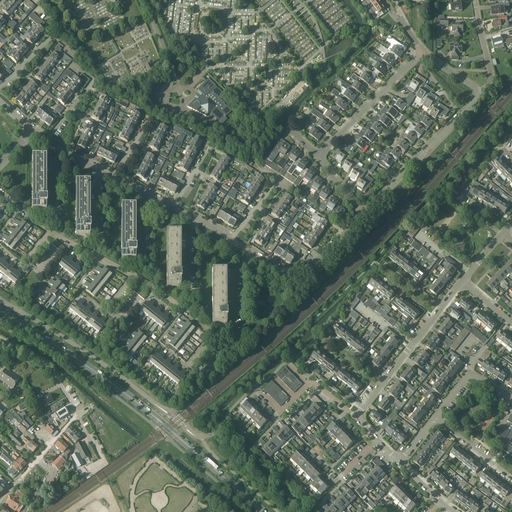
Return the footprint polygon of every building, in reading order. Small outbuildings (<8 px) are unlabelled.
[(18,0),(11,0),(10,1),(17,7),(19,9),(21,7),(18,5),(21,3),(24,5),(28,1),(27,0),(20,0),(20,1),(18,0)] [(13,12),(17,7),(10,1),(6,6),(13,12)] [(373,12),(382,5),(379,1),(373,6),(374,8),(371,10),(373,12)] [(452,3),(451,1),(447,2),(447,5),(451,4),(451,7),(451,11),(452,11),(453,11),(453,12),(456,12),(456,11),(462,10),(461,2),(458,2),(457,2),(454,2),(454,3),(452,3)] [(501,4),(501,7),(492,8),(492,9),(490,9),(491,14),(492,14),(492,15),(497,14),(497,15),(503,14),(503,10),(506,10),(505,7),(509,6),(509,4),(501,4)] [(382,5),(373,12),(374,14),(377,11),(379,13),(385,9),(382,5)] [(10,15),(13,12),(6,6),(1,11),(11,19),(13,17),(10,15)] [(273,21),(277,26),(285,21),(283,18),(288,14),(287,11),(273,21)] [(34,30),(40,36),(44,31),(39,27),(43,23),(39,19),(35,23),(37,26),(35,28),(33,26),(31,28),(33,30),(34,30)] [(494,28),(504,26),(503,20),(496,21),(496,22),(493,22),(494,28)] [(463,33),(463,25),(453,24),(452,32),(454,32),(454,37),(460,37),(461,32),(463,33)] [(36,40),(40,36),(34,30),(33,30),(31,28),(27,33),(29,35),(36,40)] [(31,45),(36,40),(29,35),(27,33),(23,37),(31,45)] [(501,36),(491,39),(494,48),(501,45),(502,48),(508,46),(507,44),(511,42),(511,37),(506,39),(502,40),(501,36)] [(395,55),(395,56),(400,59),(403,53),(401,51),(403,47),(389,37),(386,41),(392,45),(388,50),(390,52),(395,55)] [(18,49),(24,54),(28,50),(19,42),(15,47),(17,49),(18,49)] [(395,55),(390,52),(388,50),(380,45),(377,50),(385,55),(382,61),(387,64),(391,67),(395,61),(392,59),(395,56),(395,55)] [(462,53),(462,46),(450,45),(450,52),(452,52),(452,60),(458,61),(458,53),(462,53)] [(363,50),(368,55),(373,51),(368,46),(363,50)] [(20,59),(24,54),(18,49),(17,49),(15,47),(17,49),(15,51),(13,49),(11,51),(14,53),(20,59)] [(16,64),(20,59),(14,53),(11,51),(7,56),(9,58),(16,64)] [(62,61),(61,59),(59,58),(56,56),(53,53),(49,58),(56,64),(56,63),(58,61),(60,63),(62,61)] [(387,64),(382,61),(372,54),(369,58),(377,64),(373,69),(383,76),(387,70),(384,68),(387,64)] [(59,66),(56,63),(56,64),(49,58),(45,63),(52,68),(54,66),(57,68),(59,66)] [(52,68),(45,63),(42,68),(48,73),(50,70),(53,72),(55,70),(52,68)] [(365,82),(364,82),(369,86),(373,80),(370,78),(373,74),(361,66),(359,70),(364,74),(360,79),(365,82)] [(48,73),(42,68),(38,73),(45,78),(47,75),(49,77),(51,75),(48,73)] [(41,83),(43,80),(46,82),(47,80),(38,73),(34,77),(41,83)] [(365,82),(360,79),(353,74),(350,79),(355,82),(352,88),(356,91),(361,94),(365,88),(362,86),(364,82),(365,82)] [(72,81),(68,86),(75,91),(82,82),(78,79),(78,78),(74,75),(70,80),(72,81)] [(424,84),(427,81),(417,75),(409,87),(415,91),(419,85),(422,87),(424,84)] [(232,111),(220,99),(225,95),(208,78),(197,89),(200,93),(192,102),(197,106),(199,104),(201,106),(200,106),(207,114),(210,111),(212,113),(211,114),(216,119),(217,119),(219,120),(218,121),(222,125),(227,120),(224,117),(227,115),(232,111)] [(33,92),(35,89),(38,91),(39,89),(30,82),(26,87),(33,92)] [(356,91),(352,88),(345,83),(342,87),(347,91),(343,96),(348,99),(353,103),(357,97),(353,95),(356,91)] [(433,90),(424,84),(422,87),(416,96),(422,100),(426,94),(429,96),(431,93),(433,90)] [(71,96),(75,91),(68,86),(66,88),(64,86),(62,89),(64,91),(71,96)] [(36,94),(33,92),(26,87),(23,92),(29,97),(32,94),(34,96),(36,94)] [(67,101),(71,96),(64,91),(62,93),(60,92),(58,94),(60,96),(61,95),(67,101)] [(348,99),(343,96),(336,91),(333,96),(338,99),(335,105),(333,108),(338,112),(341,109),(344,111),(348,105),(345,103),(348,99)] [(29,97),(23,92),(19,96),(26,101),(28,99),(31,101),(32,99),(29,97)] [(440,100),(431,93),(429,96),(422,105),(429,110),(433,104),(436,106),(438,103),(440,100)] [(63,106),(67,101),(61,95),(59,98),(56,96),(54,99),(63,106)] [(24,103),(27,106),(28,104),(26,102),(26,101),(19,96),(15,101),(22,106),(24,103)] [(99,101),(107,105),(109,100),(101,96),(99,101)] [(406,105),(404,103),(394,97),(388,106),(394,110),(396,107),(402,111),(406,105)] [(338,112),(333,108),(320,99),(318,102),(320,103),(318,106),(330,114),(327,119),(330,121),(335,124),(339,118),(336,116),(338,112)] [(104,111),(107,105),(99,101),(96,107),(104,111)] [(449,111),(438,103),(436,106),(429,115),(435,119),(439,113),(445,117),(449,111)] [(388,106),(386,104),(380,113),(386,118),(386,117),(388,115),(394,119),(399,113),(394,110),(388,106)] [(40,119),(45,112),(42,110),(44,108),(42,106),(40,108),(34,115),(40,119)] [(101,116),(104,111),(96,107),(93,112),(101,116)] [(44,123),(50,116),(47,114),(49,111),(47,109),(45,112),(40,119),(44,123)] [(330,121),(327,119),(313,109),(313,110),(312,109),(309,112),(311,113),(310,113),(321,120),(317,126),(322,129),(326,133),(330,127),(327,125),(330,121)] [(130,117),(138,121),(141,115),(133,111),(131,114),(129,113),(127,115),(130,117)] [(106,118),(101,116),(93,112),(91,118),(98,122),(99,121),(100,122),(98,125),(105,128),(106,125),(103,123),(106,118)] [(380,113),(379,112),(373,121),(378,125),(379,125),(380,122),(387,127),(391,121),(386,117),(386,118),(380,113)] [(422,115),(420,117),(419,116),(414,123),(417,125),(426,131),(433,122),(422,115)] [(50,116),(44,123),(49,127),(55,120),(50,116)] [(135,126),(138,121),(130,117),(129,120),(126,118),(125,121),(127,122),(135,126)] [(322,129),(317,126),(307,119),(304,123),(312,129),(309,135),(318,141),(322,135),(319,133),(322,129)] [(378,125),(373,121),(371,120),(365,129),(371,133),(373,130),(379,134),(383,128),(379,125),(378,125)] [(132,132),(135,126),(127,122),(125,128),(132,132)] [(217,123),(214,125),(220,131),(223,128),(217,123)] [(85,130),(92,134),(95,129),(103,133),(105,130),(93,124),(91,126),(87,124),(85,130)] [(425,130),(417,125),(415,127),(411,124),(407,131),(409,132),(417,137),(417,138),(419,139),(425,130)] [(157,131),(165,134),(166,132),(171,134),(172,131),(160,125),(159,128),(158,127),(156,130),(157,131)] [(179,135),(181,133),(182,130),(176,127),(173,132),(179,135)] [(130,137),(132,132),(125,128),(122,133),(130,137)] [(371,133),(365,129),(363,128),(357,137),(363,141),(365,138),(371,142),(375,136),(371,133)] [(96,135),(92,134),(85,130),(82,135),(90,139),(91,136),(94,138),(96,135)] [(162,140),(162,139),(163,138),(166,139),(168,136),(165,134),(157,131),(155,136),(162,140)] [(409,132),(408,135),(403,132),(399,138),(402,140),(409,145),(411,146),(417,138),(417,137),(409,132)] [(127,143),(130,137),(122,133),(119,139),(127,143)] [(87,144),(90,139),(82,135),(79,140),(87,144)] [(159,145),(162,140),(155,136),(152,141),(159,145)] [(363,141),(357,137),(356,136),(349,145),(355,149),(357,146),(363,150),(368,144),(363,141)] [(91,146),(87,144),(79,140),(76,146),(84,150),(86,147),(89,149),(91,146)] [(403,155),(409,145),(402,140),(400,143),(395,140),(391,146),(394,148),(401,153),(403,155)] [(157,151),(159,145),(152,141),(149,147),(157,151)] [(190,147),(197,151),(199,148),(200,148),(201,146),(200,145),(192,141),(190,147)] [(279,142),(267,159),(269,160),(272,162),(279,152),(284,156),(289,149),(291,146),(285,142),(283,145),(279,142)] [(344,165),(346,162),(355,149),(349,145),(343,153),(340,151),(335,159),(344,165)] [(103,158),(107,150),(101,147),(97,155),(103,158)] [(195,156),(197,151),(190,147),(187,152),(195,156)] [(394,148),(392,151),(387,148),(383,154),(386,156),(394,161),(395,162),(401,153),(394,148)] [(289,149),(277,166),(279,167),(282,169),(289,158),(294,162),(297,158),(300,153),(295,149),(293,152),(289,149)] [(108,161),(112,153),(107,150),(103,158),(108,161)] [(192,162),(195,156),(187,152),(184,158),(192,162)] [(112,153),(108,161),(114,164),(118,156),(112,153)] [(144,159),(152,163),(155,158),(147,154),(144,159)] [(219,161),(227,166),(228,163),(231,165),(232,162),(223,156),(219,161)] [(386,156),(384,159),(380,156),(376,162),(373,160),(372,163),(377,166),(378,164),(388,170),(394,161),(386,156)] [(302,171),(304,168),(309,161),(303,157),(301,161),(297,158),(294,162),(287,172),(289,174),(291,175),(297,167),(302,171)] [(46,212),(46,206),(46,195),(46,158),(32,158),(32,212),(46,212)] [(189,167),(192,162),(184,158),(182,163),(189,167)] [(351,174),(353,171),(359,162),(353,158),(349,164),(346,162),(344,165),(342,168),(351,174)] [(149,169),(152,163),(144,159),(142,165),(149,169)] [(245,168),(246,165),(240,161),(235,159),(234,162),(239,164),(245,168)] [(498,170),(504,164),(499,159),(493,166),(495,168),(493,171),(495,173),(498,170)] [(223,171),(227,166),(219,161),(216,166),(223,171)] [(186,172),(189,167),(182,163),(179,168),(186,172)] [(502,175),(508,168),(504,164),(498,170),(502,175)] [(147,174),(149,169),(142,165),(139,170),(147,174)] [(241,173),(244,174),(247,169),(252,172),(253,170),(246,165),(245,168),(241,173)] [(220,176),(223,171),(216,166),(213,171),(220,176)] [(358,183),(360,180),(366,171),(360,167),(356,173),(353,171),(351,174),(349,177),(358,183)] [(309,181),(314,175),(316,172),(310,168),(308,170),(304,168),(302,171),(297,179),(293,184),(293,185),(297,188),(304,177),(309,181)] [(506,179),(511,173),(511,172),(508,168),(502,175),(506,179)] [(151,176),(147,174),(139,170),(136,176),(144,180),(145,177),(150,180),(151,176)] [(217,181),(220,176),(213,171),(210,177),(217,181)] [(167,180),(164,179),(165,177),(163,175),(161,177),(157,185),(163,188),(167,180)] [(253,180),(261,185),(264,180),(256,175),(255,178),(252,176),(250,179),(253,180)] [(317,191),(319,187),(323,181),(318,177),(314,175),(309,181),(302,192),(306,195),(312,187),(317,191)] [(358,183),(356,186),(365,192),(373,180),(367,176),(363,182),(360,180),(358,183)] [(494,185),(491,183),(492,182),(489,179),(484,187),(486,189),(489,184),(492,187),(494,185)] [(169,191),(173,183),(167,180),(163,188),(169,191)] [(261,185),(253,180),(252,183),(248,180),(246,183),(250,185),(257,190),(261,185)] [(90,238),(90,231),(90,218),(90,183),(75,183),(75,237),(90,238)] [(173,183),(169,191),(174,194),(178,186),(173,183)] [(207,191),(214,195),(215,192),(218,194),(220,192),(210,185),(207,191)] [(254,195),(257,190),(250,185),(247,190),(254,195)] [(477,198),(482,191),(476,187),(473,186),(469,193),(471,194),(471,195),(477,198)] [(319,187),(317,191),(314,196),(307,206),(311,209),(314,205),(319,197),(324,200),(327,197),(331,191),(325,187),(323,190),(319,187)] [(231,194),(234,189),(232,188),(227,196),(230,198),(233,200),(235,197),(231,194)] [(251,200),(254,195),(247,190),(244,195),(251,200)] [(210,200),(214,195),(207,191),(205,193),(204,193),(202,195),(210,200)] [(483,201),(487,194),(482,191),(477,198),(483,201)] [(251,200),(244,195),(241,194),(239,197),(242,198),(240,201),(248,205),(251,200)] [(281,199),(288,204),(292,199),(285,194),(281,199)] [(488,204),(492,197),(487,194),(483,201),(488,204)] [(207,205),(210,200),(202,195),(203,196),(200,201),(207,205)] [(332,210),(334,207),(339,200),(333,197),(331,200),(327,197),(324,200),(319,208),(323,211),(327,206),(332,210)] [(494,208),(498,200),(492,197),(488,204),(494,208)] [(287,206),(288,204),(281,199),(278,204),(285,209),(287,210),(289,207),(287,206)] [(499,211),(503,204),(498,200),(494,208),(499,211)] [(211,208),(207,205),(200,201),(197,206),(204,211),(206,208),(209,210),(211,208)] [(282,214),(285,209),(278,204),(275,209),(282,214)] [(503,204),(499,211),(504,214),(509,207),(503,204)] [(334,207),(332,210),(327,218),(331,221),(334,216),(339,220),(346,210),(340,206),(338,209),(334,207)] [(135,261),(135,255),(135,248),(135,207),(121,207),(120,261),(135,261)] [(278,219),(282,214),(275,209),(271,214),(278,219)] [(222,221),(227,213),(221,210),(217,217),(222,221)] [(227,224),(232,217),(227,213),(222,221),(227,224)] [(321,219),(316,216),(315,216),(313,217),(311,220),(318,224),(325,229),(328,224),(321,219)] [(232,217),(227,224),(233,228),(238,220),(232,217)] [(287,218),(282,225),(286,227),(291,220),(287,218)] [(14,222),(26,232),(30,228),(22,221),(20,223),(16,220),(15,222),(14,222)] [(264,226),(272,231),(275,226),(268,221),(264,226)] [(24,235),(26,232),(14,222),(13,223),(17,227),(16,228),(24,235)] [(321,234),(325,229),(318,224),(314,229),(321,234)] [(268,236),(272,231),(264,226),(261,231),(268,236)] [(24,235),(16,228),(14,231),(10,227),(9,229),(21,239),(24,235)] [(18,242),(21,239),(9,229),(7,231),(11,234),(10,236),(18,242)] [(318,239),(321,234),(314,229),(311,234),(318,239)] [(265,241),(268,236),(261,231),(258,236),(265,241)] [(180,287),(180,281),(181,233),(166,233),(166,287),(180,287)] [(314,244),(318,239),(311,234),(309,236),(306,234),(305,237),(314,244)] [(18,242),(10,236),(8,238),(4,235),(3,236),(15,246),(18,242)] [(12,250),(15,246),(3,236),(1,238),(6,242),(4,244),(12,250)] [(261,246),(265,241),(258,236),(254,241),(261,246)] [(300,244),(302,242),(293,236),(291,238),(300,244)] [(311,249),(314,244),(305,237),(303,240),(305,242),(304,244),(311,249)] [(62,252),(65,249),(55,240),(52,244),(62,252)] [(419,253),(423,248),(417,244),(414,249),(419,253)] [(280,257),(285,250),(279,246),(274,254),(280,257)] [(285,261),(290,253),(285,250),(280,257),(285,261)] [(394,263),(400,256),(395,252),(389,259),(394,263)] [(290,253),(285,261),(290,264),(295,257),(290,253)] [(399,267),(405,260),(408,256),(406,254),(402,258),(400,256),(394,263),(399,267)] [(62,268),(72,256),(70,255),(67,259),(65,257),(58,265),(62,268)] [(66,271),(72,263),(70,262),(74,258),(72,256),(62,268),(66,271)] [(404,271),(410,264),(405,260),(399,267),(404,271)] [(445,270),(452,276),(459,267),(450,260),(446,264),(448,266),(445,270)] [(70,274),(79,262),(78,261),(74,265),(72,263),(66,271),(70,274)] [(0,272),(4,275),(13,263),(12,262),(8,266),(6,265),(0,272)] [(79,262),(70,274),(73,277),(80,269),(78,268),(81,263),(79,262)] [(7,278),(14,270),(12,269),(15,265),(13,263),(4,275),(7,278)] [(409,274),(415,268),(410,264),(404,271),(409,274)] [(511,277),(511,276),(511,273),(505,266),(500,271),(506,277),(509,274),(511,277)] [(97,269),(109,278),(112,275),(104,269),(102,271),(98,267),(97,269)] [(11,281),(21,269),(19,268),(15,272),(14,270),(7,278),(11,281)] [(414,278),(420,272),(415,268),(409,274),(414,278)] [(21,269),(11,281),(15,284),(21,276),(19,275),(22,270),(21,269)] [(106,282),(109,278),(97,269),(95,271),(99,274),(98,276),(106,282)] [(448,280),(452,276),(445,270),(441,275),(448,280)] [(226,325),(226,319),(226,312),(226,271),(211,271),(211,325),(226,325)] [(419,282),(427,272),(425,271),(422,274),(420,272),(414,279),(417,282),(418,281),(419,282)] [(503,280),(506,277),(500,271),(496,275),(504,284),(506,283),(503,280)] [(106,282),(98,276),(96,278),(92,275),(91,276),(103,286),(106,282)] [(444,285),(448,280),(441,275),(437,280),(444,285)] [(503,286),(504,284),(496,275),(491,279),(497,285),(500,283),(503,286)] [(100,290),(103,286),(91,276),(89,278),(94,281),(92,283),(100,290)] [(374,288),(379,282),(374,277),(369,284),(374,288)] [(494,289),(497,285),(491,279),(486,284),(495,293),(497,291),(494,289)] [(50,281),(62,291),(65,287),(57,281),(55,283),(51,280),(50,281)] [(440,290),(444,285),(437,280),(434,285),(440,290)] [(59,295),(62,291),(50,281),(48,283),(53,287),(51,289),(59,295)] [(100,290),(92,283),(90,285),(86,282),(85,284),(97,293),(100,290)] [(379,292),(384,286),(379,282),(374,288),(379,292)] [(94,297),(97,293),(85,284),(84,285),(83,285),(88,289),(86,291),(94,297)] [(436,296),(440,290),(434,285),(429,290),(436,296)] [(384,296),(389,289),(384,286),(379,292),(384,296)] [(59,295),(51,289),(50,290),(45,287),(44,289),(56,298),(59,295)] [(144,300),(147,296),(137,287),(133,291),(144,300)] [(53,302),(56,298),(44,289),(42,290),(47,294),(45,296),(53,302)] [(385,299),(386,298),(389,300),(394,293),(389,289),(384,296),(383,298),(385,299)] [(53,302),(45,296),(44,298),(39,294),(38,296),(50,306),(53,302)] [(47,310),(50,306),(38,296),(37,298),(41,301),(39,303),(47,310)] [(367,306),(374,299),(371,296),(365,304),(367,306)] [(398,310),(404,301),(399,297),(395,303),(394,302),(391,305),(398,310)] [(73,312),(83,300),(81,299),(77,303),(75,301),(69,309),(73,312)] [(467,311),(472,305),(465,299),(459,305),(467,311)] [(76,315),(83,307),(81,306),(84,301),(83,300),(73,312),(76,315)] [(143,313),(153,301),(151,300),(148,304),(146,302),(139,310),(143,313)] [(147,316),(153,308),(151,307),(155,302),(153,301),(143,313),(147,316)] [(406,303),(404,301),(398,310),(397,310),(403,314),(409,305),(410,304),(407,302),(406,303)] [(80,318),(90,306),(88,305),(85,309),(83,307),(76,315),(80,318)] [(151,319),(160,307),(159,305),(155,310),(153,308),(147,316),(151,319)] [(379,305),(374,311),(378,313),(381,309),(384,311),(388,307),(385,305),(384,307),(383,306),(382,307),(379,305)] [(408,317),(414,309),(409,305),(403,314),(408,317)] [(84,321),(90,313),(88,312),(92,307),(90,306),(80,318),(84,321)] [(155,322),(161,314),(159,312),(162,308),(160,307),(151,319),(155,322)] [(391,309),(388,307),(380,317),(383,319),(391,309)] [(414,309),(408,317),(404,322),(407,324),(412,318),(414,320),(419,313),(414,309)] [(463,315),(455,309),(451,315),(457,321),(460,317),(462,318),(464,316),(469,320),(471,318),(468,315),(465,313),(463,315)] [(88,324),(97,312),(95,310),(92,315),(90,313),(84,321),(88,324)] [(158,325),(168,313),(166,311),(162,316),(161,314),(155,322),(158,325)] [(91,327),(97,319),(95,318),(99,313),(97,312),(88,324),(91,327)] [(481,324),(487,316),(482,312),(479,315),(477,313),(473,318),(476,320),(476,319),(481,324)] [(168,313),(158,325),(164,330),(169,324),(167,322),(168,320),(166,318),(169,314),(168,313)] [(95,330),(104,318),(103,316),(99,321),(97,319),(91,327),(95,330)] [(486,328),(492,320),(487,316),(481,324),(486,328)] [(104,318),(95,330),(99,333),(105,325),(103,323),(106,319),(104,318)] [(392,327),(395,323),(396,322),(391,318),(387,323),(392,327)] [(450,328),(453,325),(450,323),(447,320),(442,326),(452,334),(454,331),(450,328)] [(492,320),(486,328),(491,332),(497,324),(492,320)] [(180,322),(192,332),(194,329),(187,322),(185,324),(181,321),(180,322)] [(189,336),(192,332),(180,322),(178,324),(182,328),(181,330),(189,336)] [(337,336),(342,329),(345,325),(343,323),(340,327),(335,323),(330,330),(337,336)] [(450,336),(452,334),(442,326),(438,331),(444,336),(446,333),(450,336)] [(379,336),(381,338),(388,329),(386,327),(381,333),(379,336)] [(189,336),(181,330),(179,332),(175,328),(173,330),(186,340),(189,336)] [(375,328),(371,333),(376,337),(380,332),(377,330),(375,328)] [(342,339),(347,333),(342,329),(337,336),(342,339)] [(183,343),(186,340),(173,330),(172,332),(176,335),(175,337),(183,343)] [(131,332),(143,342),(146,339),(138,332),(137,334),(132,331),(131,332)] [(502,343),(508,335),(503,331),(497,339),(502,343)] [(140,346),(143,342),(131,332),(130,334),(134,338),(132,340),(140,346)] [(347,343),(352,337),(347,333),(342,339),(347,343)] [(183,343),(175,337),(173,339),(169,335),(168,337),(180,347),(183,343)] [(482,335),(478,340),(483,344),(487,339),(482,335)] [(507,347),(511,340),(511,338),(508,335),(502,343),(507,347)] [(440,346),(442,342),(439,340),(434,336),(430,341),(437,347),(438,346),(439,345),(440,346)] [(177,351),(180,347),(168,337),(166,339),(170,342),(169,344),(177,351)] [(352,347),(357,341),(352,337),(347,343),(352,347)] [(388,343),(395,349),(399,343),(398,343),(400,340),(397,337),(394,340),(392,338),(388,343)] [(140,346),(132,340),(131,342),(127,338),(125,340),(137,350),(140,346)] [(488,349),(495,341),(492,339),(486,347),(488,349)] [(134,353),(137,350),(125,340),(124,342),(128,345),(126,347),(134,353)] [(357,351),(362,344),(364,341),(362,340),(360,343),(357,341),(352,347),(357,351)] [(433,352),(437,347),(430,341),(426,347),(433,352)] [(391,353),(395,349),(388,343),(384,348),(391,353)] [(362,344),(357,351),(361,355),(367,348),(362,344)] [(134,353),(126,347),(125,349),(121,345),(120,347),(132,357),(134,353)] [(128,361),(132,357),(120,347),(118,349),(122,352),(121,354),(128,361)] [(387,358),(391,353),(384,348),(380,353),(387,358)] [(313,360),(314,359),(317,361),(322,354),(316,350),(310,358),(313,360)] [(387,358),(380,353),(377,351),(376,353),(378,355),(376,358),(383,363),(387,358)] [(417,357),(424,363),(429,357),(422,351),(420,353),(419,353),(418,355),(418,356),(417,357)] [(153,365),(162,353),(161,352),(157,356),(155,354),(154,355),(149,362),(153,365)] [(156,368),(163,360),(161,359),(164,354),(163,353),(162,353),(153,365),(156,368)] [(431,355),(439,361),(442,357),(440,355),(439,357),(433,353),(431,355)] [(321,365),(327,358),(322,354),(317,361),(321,365)] [(435,366),(439,361),(431,355),(429,357),(435,362),(433,364),(435,366)] [(161,371),(170,359),(168,357),(165,362),(163,360),(156,368),(161,371)] [(420,368),(424,363),(417,357),(416,357),(415,359),(415,360),(413,362),(420,368)] [(481,357),(477,364),(481,366),(480,368),(484,371),(485,370),(487,371),(491,365),(486,361),(486,360),(481,357)] [(326,369),(332,362),(327,358),(321,365),(326,369)] [(379,369),(383,363),(376,358),(372,363),(379,369)] [(164,374),(170,366),(168,365),(172,360),(170,359),(161,371),(164,374)] [(452,364),(459,369),(463,364),(456,359),(452,364)] [(332,377),(337,371),(334,369),(337,366),(332,362),(326,369),(334,375),(332,377)] [(167,377),(177,365),(176,363),(172,368),(170,366),(164,374),(167,377)] [(455,374),(459,369),(452,364),(448,369),(455,374)] [(171,380),(178,372),(176,370),(179,366),(177,365),(167,377),(171,380)] [(491,376),(497,368),(491,365),(487,371),(486,373),(491,376)] [(405,373),(414,380),(417,377),(414,375),(416,372),(409,367),(405,373)] [(418,371),(426,377),(430,372),(427,370),(426,373),(420,368),(418,371)] [(497,379),(502,371),(497,368),(491,376),(497,379)] [(511,368),(510,372),(510,371),(509,373),(504,369),(502,371),(497,379),(502,383),(504,380),(506,382),(511,373),(511,368)] [(5,369),(0,376),(0,380),(12,388),(19,379),(5,369)] [(175,383),(185,371),(183,369),(179,374),(178,372),(171,380),(175,383)] [(451,379),(455,374),(448,369),(444,374),(451,379)] [(341,381),(347,374),(342,370),(339,373),(337,371),(332,377),(335,379),(337,377),(341,381)] [(185,371),(175,383),(179,386),(185,378),(183,376),(186,372),(185,371)] [(423,381),(426,377),(418,371),(417,373),(423,378),(421,380),(423,381)] [(412,383),(414,380),(405,373),(401,378),(407,384),(410,381),(412,383)] [(346,384),(352,378),(347,374),(341,381),(346,384)] [(440,379),(447,384),(451,379),(444,374),(440,379)] [(351,388),(356,382),(352,378),(346,384),(351,388)] [(446,386),(447,384),(440,379),(436,384),(443,389),(446,386)] [(356,382),(351,388),(356,392),(362,386),(356,382)] [(392,388),(399,393),(402,396),(404,393),(401,391),(403,388),(396,383),(392,388)] [(405,386),(414,392),(416,390),(407,383),(405,386)] [(443,389),(436,384),(432,389),(434,390),(432,392),(437,396),(443,389)] [(410,397),(414,392),(405,386),(404,388),(410,393),(409,396),(410,397)] [(395,398),(399,393),(392,388),(388,393),(395,398)] [(425,399),(432,405),(436,400),(429,394),(425,399)] [(46,396),(43,397),(39,400),(40,403),(42,402),(44,405),(45,404),(46,405),(53,401),(49,395),(46,397),(46,396)] [(256,403),(257,401),(255,398),(251,402),(249,400),(241,409),(244,412),(255,401),(256,403)] [(384,412),(391,404),(384,398),(378,407),(384,412)] [(428,410),(432,405),(425,399),(421,404),(428,410)] [(53,406),(51,407),(54,412),(56,411),(63,406),(60,401),(53,406)] [(254,405),(256,403),(255,401),(244,412),(247,415),(256,407),(254,405)] [(317,407),(315,405),(314,404),(310,407),(319,415),(322,412),(322,411),(319,409),(317,407)] [(424,415),(428,410),(421,404),(417,409),(424,415)] [(263,409),(264,408),(262,405),(260,407),(258,409),(256,407),(247,415),(251,419),(261,408),(263,409)] [(58,411),(55,414),(59,421),(60,420),(69,415),(64,407),(58,411)] [(316,419),(319,415),(310,407),(307,410),(316,419)] [(261,411),(263,409),(261,408),(251,419),(254,422),(263,413),(261,411)] [(423,416),(424,415),(417,409),(414,414),(420,420),(423,416)] [(312,422),(316,419),(307,410),(304,413),(312,422)] [(377,423),(382,418),(374,411),(370,417),(377,423)] [(487,419),(492,421),(495,413),(489,412),(487,419)] [(8,413),(5,416),(8,419),(11,422),(14,419),(8,413)] [(257,425),(266,417),(263,413),(254,422),(257,425)] [(312,422),(304,413),(302,415),(300,417),(309,425),(312,422)] [(416,425),(420,420),(414,414),(409,419),(416,425)] [(295,418),(297,417),(295,415),(292,418),(296,421),(294,423),(303,432),(306,429),(295,418)] [(511,415),(507,421),(509,423),(505,429),(503,428),(494,441),(501,445),(502,444),(506,446),(503,451),(511,456),(511,443),(509,442),(511,437),(511,415)] [(266,417),(257,425),(261,429),(264,425),(266,427),(271,423),(269,421),(269,420),(266,417)] [(309,425),(300,417),(299,419),(297,417),(295,418),(306,429),(309,425)] [(384,431),(391,421),(386,417),(384,419),(386,421),(381,428),(384,431)] [(14,420),(11,423),(18,429),(21,426),(14,420)] [(25,420),(22,423),(28,429),(31,426),(25,420)] [(342,424),(343,422),(341,420),(339,421),(337,423),(335,421),(326,430),(330,433),(341,422),(342,424)] [(340,426),(342,424),(341,422),(330,433),(328,435),(332,438),(333,437),(342,428),(340,426)] [(299,436),(303,432),(294,423),(290,427),(299,436)] [(386,429),(387,430),(386,432),(391,436),(397,430),(390,424),(386,429)] [(50,425),(46,428),(51,434),(55,430),(50,425)] [(21,426),(18,430),(23,435),(26,438),(23,441),(27,446),(33,452),(38,446),(32,441),(34,439),(27,431),(21,426)] [(65,432),(64,433),(68,436),(69,435),(69,434),(74,430),(73,429),(74,428),(72,426),(71,427),(70,426),(65,432)] [(282,429),(290,438),(293,435),(285,426),(282,429)] [(337,440),(345,431),(342,428),(333,437),(337,440)] [(287,441),(290,438),(282,429),(278,433),(287,441)] [(69,435),(68,436),(71,440),(72,438),(73,438),(78,433),(74,430),(69,434),(69,435)] [(396,440),(402,434),(397,430),(391,436),(394,439),(396,440)] [(401,444),(407,438),(407,437),(408,436),(405,434),(407,432),(405,430),(396,440),(399,443),(401,444)] [(340,443),(349,434),(345,431),(337,440),(340,443)] [(433,437),(440,442),(444,437),(437,432),(433,437)] [(72,438),(71,440),(75,443),(76,442),(81,437),(80,436),(81,435),(79,433),(78,434),(78,433),(73,438),(72,438)] [(284,445),(287,441),(278,433),(275,436),(284,445)] [(343,447),(352,438),(349,434),(340,443),(343,447)] [(280,448),(284,445),(275,436),(272,439),(280,448)] [(436,447),(440,442),(433,437),(429,442),(436,447)] [(15,438),(13,440),(20,446),(22,444),(15,438)] [(352,438),(343,447),(342,448),(345,452),(355,441),(352,438)] [(61,439),(55,446),(63,453),(67,456),(69,453),(70,451),(67,449),(69,446),(61,439)] [(277,451),(280,448),(272,439),(268,442),(277,451)] [(77,445),(75,445),(82,459),(83,459),(84,458),(85,458),(88,456),(81,442),(77,445)] [(277,451),(268,442),(266,444),(264,442),(263,444),(265,446),(274,455),(277,451)] [(432,452),(436,447),(429,442),(427,445),(425,447),(432,452)] [(270,458),(274,455),(265,446),(261,449),(270,458)] [(428,457),(432,452),(425,447),(422,451),(421,452),(428,457)] [(455,458),(461,451),(457,448),(455,447),(450,454),(455,458)] [(294,462),(303,454),(299,450),(290,459),(294,462)] [(460,462),(466,455),(462,452),(461,451),(455,458),(460,462)] [(16,452),(11,458),(14,461),(22,468),(26,464),(20,459),(18,457),(19,455),(16,452)] [(424,462),(428,457),(421,452),(419,455),(417,457),(424,462)] [(77,453),(71,456),(78,468),(83,465),(77,453)] [(297,466),(306,457),(303,454),(294,462),(297,466)] [(7,455),(4,459),(10,465),(14,461),(11,458),(7,455)] [(465,466),(471,459),(468,456),(466,455),(460,462),(465,466)] [(59,457),(52,465),(58,470),(62,466),(61,465),(64,462),(59,457)] [(301,469),(309,460),(306,457),(297,466),(301,469)] [(420,468),(424,462),(417,457),(415,460),(413,462),(420,468)] [(470,470),(476,463),(472,460),(471,459),(465,466),(470,470)] [(304,472),(313,464),(309,460),(301,469),(304,472)] [(13,467),(9,472),(13,476),(17,471),(19,473),(22,468),(14,461),(10,465),(13,467)] [(476,463),(470,470),(475,474),(481,467),(476,463)] [(316,467),(315,466),(313,464),(304,472),(307,476),(316,467)] [(310,479),(319,470),(316,467),(307,476),(310,479)] [(380,470),(378,468),(377,467),(373,470),(382,479),(385,475),(384,474),(382,472),(380,470)] [(314,482),(320,476),(322,474),(319,470),(310,479),(314,482)] [(379,482),(382,479),(373,470),(370,473),(379,482)] [(435,481),(441,475),(436,471),(431,477),(435,481)] [(485,482),(490,475),(485,471),(480,478),(485,482)] [(364,475),(366,473),(364,472),(362,475),(363,476),(365,478),(363,480),(372,489),(375,486),(364,475)] [(379,482),(370,473),(368,475),(366,473),(364,475),(375,486),(379,482)] [(440,486),(446,480),(441,475),(435,481),(438,484),(440,486)] [(490,486),(495,479),(490,475),(485,482),(490,486)] [(314,489),(323,480),(320,476),(314,482),(311,485),(314,489)] [(358,481),(359,480),(358,479),(355,481),(359,485),(357,487),(365,495),(369,492),(358,481)] [(495,490),(500,483),(495,479),(490,486),(495,490)] [(318,492),(326,483),(323,480),(314,489),(318,492)] [(372,489),(363,480),(361,482),(359,480),(358,481),(369,492),(372,489)] [(444,490),(450,484),(446,480),(440,486),(443,489),(444,490)] [(27,481),(25,484),(33,491),(36,488),(27,481)] [(326,483),(318,492),(321,495),(330,487),(326,483)] [(500,494),(505,487),(502,484),(500,483),(495,490),(500,494)] [(344,492),(353,501),(356,498),(347,489),(343,484),(341,486),(344,489),(346,491),(344,492)] [(393,496),(402,487),(398,484),(389,493),(393,496)] [(450,484),(444,490),(447,493),(449,495),(455,489),(450,484)] [(362,499),(365,495),(357,487),(353,490),(362,499)] [(396,500),(405,491),(402,487),(393,496),(396,500)] [(505,487),(500,494),(505,498),(510,491),(505,487)] [(19,488),(16,493),(25,499),(28,494),(19,488)] [(236,491),(235,493),(244,501),(246,499),(236,491)] [(339,494),(340,492),(339,491),(336,494),(339,497),(337,499),(346,508),(350,505),(339,494)] [(400,503),(408,494),(405,491),(396,500),(400,503)] [(350,505),(353,501),(344,492),(342,495),(340,492),(339,494),(350,505)] [(460,503),(465,496),(460,492),(455,499),(460,503)] [(403,506),(412,498),(408,494),(400,503),(403,506)] [(11,495),(5,504),(16,510),(21,501),(11,495)] [(465,507),(471,500),(465,496),(460,503),(463,505),(465,507)] [(332,500),(333,499),(332,498),(329,501),(333,504),(331,506),(336,511),(342,511),(343,511),(332,500)] [(406,510),(415,501),(412,498),(403,506),(406,510)] [(343,511),(346,508),(337,499),(335,501),(333,499),(332,500),(343,511)] [(471,511),(476,503),(471,500),(465,507),(471,511)] [(415,501),(406,510),(408,511),(410,511),(418,504),(415,501)] [(476,503),(471,511),(472,511),(477,511),(481,507),(476,503)]
